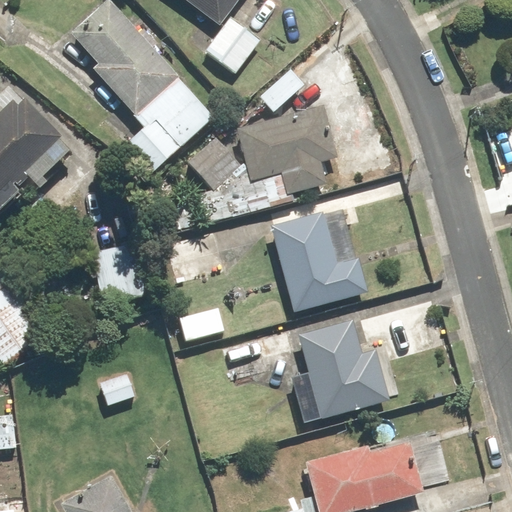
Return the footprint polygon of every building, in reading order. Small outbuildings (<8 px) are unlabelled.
[(154,172),(214,118),(178,78),(179,76),(109,0),(108,0),(72,33),(100,63),(94,69),(136,115),(135,116),(145,128),(128,144),(154,172)] [(186,0),(220,25),(239,0),(186,0)] [(230,18),(206,51),(236,73),(260,40),(230,18)] [(262,96),(275,111),(305,85),(291,70),(262,96)] [(0,113),(0,194),(62,138),(26,98),(18,105),(15,101),(0,113)] [(324,106),(238,129),(251,180),(282,172),(288,194),(327,184),(322,162),(338,158),(324,106)] [(189,163),(215,191),(243,165),(217,137),(189,163)] [(195,223),(189,172),(162,175),(167,226),(195,223)] [(323,213),(272,226),(294,313),(369,294),(360,258),(336,264),(323,213)] [(183,284),(226,273),(214,226),(171,236),(183,284)] [(93,253),(104,304),(156,293),(145,242),(93,253)] [(0,279),(0,359),(4,365),(41,339),(0,279)] [(299,335),(322,419),(390,401),(376,350),(363,353),(354,320),(299,335)] [(288,329),(222,347),(232,381),(298,363),(288,329)] [(101,383),(108,405),(136,396),(128,374),(101,383)] [(302,500),(304,511),(352,511),(424,493),(411,441),(371,452),(369,446),(308,462),(317,496),(302,500)] [(132,511),(112,475),(61,503),(65,511),(132,511)]
